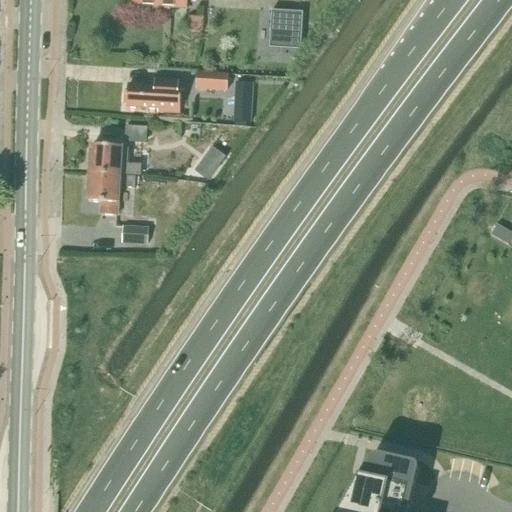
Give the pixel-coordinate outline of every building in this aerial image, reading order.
[(134,0),(134,6),(150,7),(149,16),(169,17),(169,10),(186,11),(186,0),(134,0)] [(301,51),(303,13),(272,11),(271,25),(277,25),(276,43),(300,45),(300,51),(301,51)] [(189,15),(187,31),(202,32),(204,17),(189,15)] [(228,76),(198,74),(197,91),(227,92),(228,76)] [(181,89),(179,89),(179,83),(155,82),(155,88),(128,87),(127,110),(157,111),(157,114),(180,116),(181,89)] [(237,85),(235,124),(251,125),(253,85),(237,85)] [(91,176),(136,177),(137,166),(121,165),(122,149),(92,147),(91,176)] [(136,190),(136,177),(91,176),(89,204),(102,205),(102,215),(118,216),(119,189),(136,190)] [(511,231),(498,224),(492,235),(509,245),(511,239),(511,231)] [(147,247),(148,234),(124,232),(123,246),(147,247)] [(409,511),(418,472),(418,471),(419,470),(418,469),(418,468),(417,467),(417,466),(416,466),(415,465),(414,465),(381,458),(379,457),(378,457),(377,457),(376,458),(375,458),(374,458),(373,459),(372,459),(371,460),(370,462),(369,463),(340,511),(409,511)]
